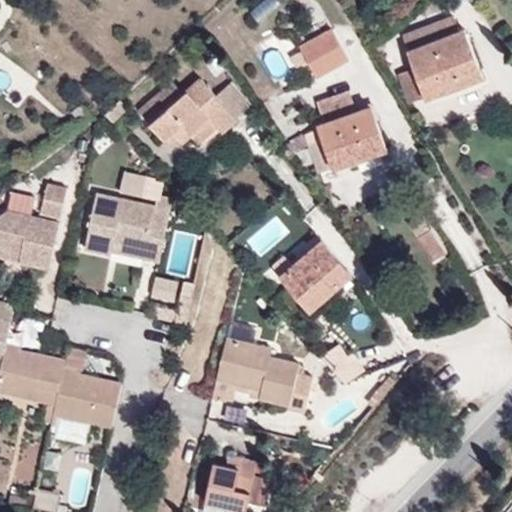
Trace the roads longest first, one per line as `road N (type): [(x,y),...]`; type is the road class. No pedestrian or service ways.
road 1 (residential): [(511,306),(356,52)]
road 2 (residential): [(140,326),(103,511)]
road 3 (unclassified): [(411,511),(511,411)]
